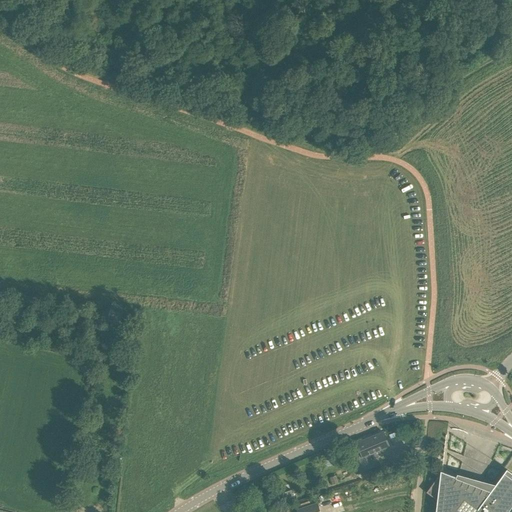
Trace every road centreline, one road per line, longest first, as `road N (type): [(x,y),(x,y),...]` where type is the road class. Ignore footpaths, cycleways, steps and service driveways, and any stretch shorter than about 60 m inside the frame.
road 1 (secondary): [(180,511),(389,411)]
road 2 (track): [(204,74),(88,43),(29,0)]
road 3 (track): [(373,149),(337,115),(204,74)]
